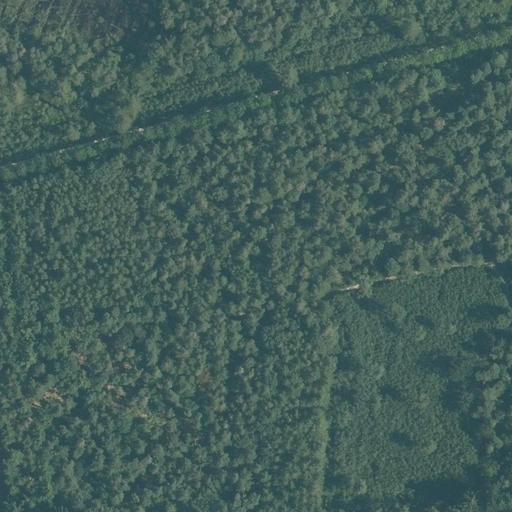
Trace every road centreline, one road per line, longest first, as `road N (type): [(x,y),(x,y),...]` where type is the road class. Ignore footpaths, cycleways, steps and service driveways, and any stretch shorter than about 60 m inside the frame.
road 1 (unknown): [(511,300),(506,270),(485,266),(323,295),(261,323),(100,308),(0,309)]
road 2 (track): [(0,168),(511,28)]
